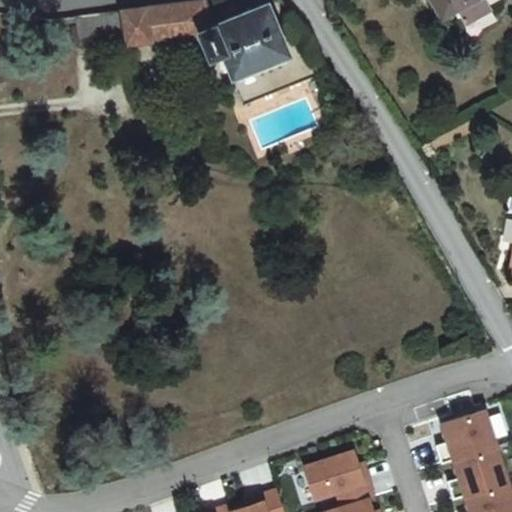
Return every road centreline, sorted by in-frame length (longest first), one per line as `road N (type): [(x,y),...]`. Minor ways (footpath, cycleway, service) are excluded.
road 1 (residential): [(511,356),(166,479),(52,508),(0,490)]
road 2 (unclassified): [(289,0),(392,149),(511,356)]
